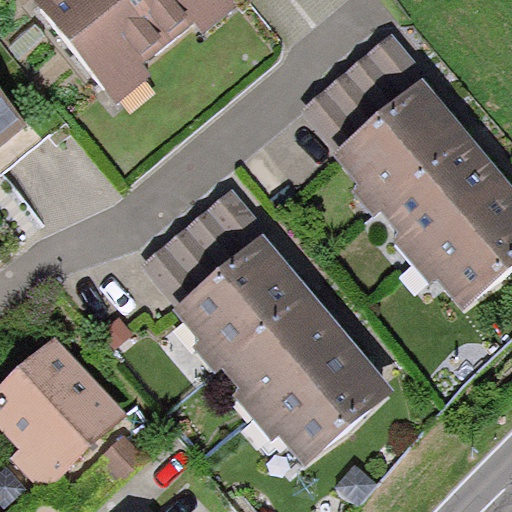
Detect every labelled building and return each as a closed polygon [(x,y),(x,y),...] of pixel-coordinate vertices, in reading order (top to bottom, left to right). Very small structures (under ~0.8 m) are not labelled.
[(173,40),(140,0),(34,0),(31,2),(117,108),(155,77),(144,64),(173,40)] [(140,0),(173,40),(195,23),(203,32),(240,3),(238,0),(140,0)] [(393,34),(302,114),(335,153),(427,73),(393,34)] [(377,216),(383,211),(473,135),(425,79),(336,154),(361,184),(354,190),(377,216)] [(0,161),(1,161),(0,159),(0,145),(27,125),(0,90),(0,161)] [(391,237),(413,263),(510,181),(473,135),(383,211),(399,231),(391,237)] [(439,280),(464,310),(511,269),(511,183),(510,181),(413,263),(432,286),(439,280)] [(235,191),(142,268),(174,307),(267,229),(235,191)] [(216,373),(224,367),(313,293),(265,236),(176,309),(202,340),(194,346),(216,373)] [(233,392),(258,422),(354,342),(313,293),(224,367),(240,386),(233,392)] [(0,389),(0,425),(22,448),(13,457),(48,492),(129,413),(55,336),(0,389)] [(275,443),(281,438),(307,468),(397,393),(354,342),(258,422),(275,443)] [(123,438),(58,503),(67,511),(96,511),(147,461),(123,438)]
